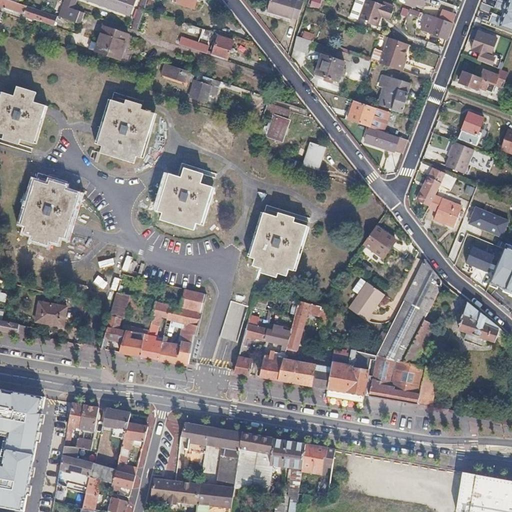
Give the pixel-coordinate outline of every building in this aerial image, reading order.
[(0,0),(0,4),(4,6),(4,7),(35,17),(37,9),(16,3),(8,0),(0,0)] [(66,0),(60,17),(64,19),(72,21),(80,24),(84,13),(75,10),(74,10),(76,0),(66,0)] [(84,0),(90,2),(128,15),(133,0),(84,0)] [(268,0),(266,10),(291,17),(291,16),(298,18),(303,0),(302,0),(268,0)] [(364,0),(362,5),(358,18),(377,24),(381,13),(389,16),(393,6),(375,0),(364,0)] [(511,34),(511,0),(507,0),(507,2),(500,0),(496,0),(494,8),(504,11),(502,17),(492,14),(487,25),(511,34)] [(358,18),(362,5),(354,3),(350,15),(358,18)] [(456,12),(442,7),(439,16),(452,20),(456,12)] [(431,30),(431,31),(446,37),(452,20),(439,16),(436,15),(426,12),(421,27),(431,30)] [(181,21),(178,29),(199,36),(202,28),(181,21)] [(49,26),(39,22),(37,28),(47,31),(49,26)] [(133,36),(103,26),(95,51),(126,61),(133,36)] [(497,38),(478,31),(471,49),(480,53),(477,59),(497,67),(500,59),(490,55),(497,38)] [(233,41),(218,36),(213,53),(212,55),(227,60),(233,41)] [(312,41),(298,36),(294,50),(308,54),(312,41)] [(388,36),(387,40),(407,47),(409,43),(388,36)] [(181,37),(179,44),(206,53),(206,51),(208,46),(181,37)] [(407,47),(387,40),(379,62),(400,69),(404,55),(407,47)] [(344,61),(321,53),(315,72),(338,80),(340,74),(342,67),(344,61)] [(369,58),(357,54),(354,65),(365,69),(369,58)] [(188,71),(166,64),(163,74),(184,81),(188,71)] [(462,71),(458,82),(477,89),(478,86),(493,92),(496,84),(502,87),(506,78),(491,72),(487,81),(462,71)] [(379,83),(387,85),(381,103),(391,107),(391,108),(401,112),(411,83),(383,73),(379,83)] [(196,80),(194,80),(189,96),(205,102),(211,85),(209,85),(211,79),(198,74),(196,80)] [(12,97),(1,93),(0,95),(0,133),(3,134),(2,139),(18,144),(20,139),(33,143),(41,116),(34,113),(36,104),(32,103),(35,93),(16,87),(12,97)] [(123,105),(109,100),(95,144),(101,146),(98,153),(131,164),(134,156),(139,158),(153,113),(139,109),(140,104),(124,99),(123,105)] [(355,99),(355,102),(349,118),(367,124),(369,125),(376,106),(360,101),(355,99)] [(240,105),(226,100),(222,110),(237,115),(240,105)] [(355,102),(351,101),(346,117),(349,118),(355,102)] [(44,107),(36,104),(34,113),(41,116),(44,107)] [(265,114),(271,116),(265,135),(279,139),(285,119),(283,119),(286,109),(268,104),(265,114)] [(389,110),(376,106),(369,125),(383,129),(389,110)] [(483,117),(468,111),(458,136),(476,144),(481,130),(478,129),(483,117)] [(367,124),(365,134),(368,140),(393,148),(397,134),(383,129),(369,125),(367,124)] [(511,129),(506,127),(498,148),(511,153),(511,129)] [(408,138),(397,134),(393,148),(403,152),(408,138)] [(473,149),(454,141),(445,164),(463,172),(473,149)] [(324,148),(310,144),(303,164),(301,164),(299,170),(315,175),(324,148)] [(446,172),(435,168),(418,200),(428,206),(440,184),(446,172)] [(172,186),(164,184),(155,212),(161,213),(158,220),(192,231),(194,224),(199,225),(211,188),(199,184),(202,175),(182,169),(178,178),(175,177),(172,186)] [(456,177),(446,172),(440,184),(450,190),(456,177)] [(175,177),(166,175),(164,184),(172,186),(175,177)] [(46,186),(33,181),(19,225),(24,227),(22,233),(31,236),(30,240),(46,245),(47,241),(55,243),(57,236),(63,238),(66,229),(58,227),(60,218),(68,220),(76,195),(63,190),(64,185),(48,180),(46,186)] [(462,205),(441,198),(433,218),(453,226),(462,205)] [(274,216),(260,212),(250,248),(254,250),(252,257),(249,264),(259,267),(258,271),(273,276),(274,272),(284,275),(286,268),(290,269),(304,225),(291,221),(292,216),(276,211),(274,216)] [(68,220),(60,218),(58,227),(66,229),(68,220)] [(395,241),(375,226),(363,244),(383,258),(395,241)] [(511,248),(506,246),(489,287),(511,295),(511,248)] [(383,340),(376,354),(371,379),(367,395),(416,404),(418,392),(424,367),(412,363),(419,349),(410,344),(419,325),(423,327),(445,284),(441,281),(424,259),(423,260),(383,340)] [(86,286),(71,282),(68,291),(84,295),(86,286)] [(383,294),(366,282),(347,307),(365,320),(383,294)] [(179,308),(169,305),(166,317),(166,319),(181,322),(197,325),(204,294),(184,289),(179,308)] [(130,295),(116,292),(109,315),(119,318),(122,318),(126,307),(130,295)] [(87,303),(78,300),(75,314),(83,316),(87,303)] [(298,300),(295,309),(306,312),(320,316),(322,308),(323,306),(298,300)] [(66,306),(38,301),(35,320),(62,326),(66,306)] [(169,305),(154,301),(151,313),(160,315),(166,317),(169,305)] [(499,328),(467,302),(457,328),(458,329),(492,342),(494,341),(495,337),(499,328)] [(132,309),(126,307),(122,318),(129,320),(132,309)] [(322,308),(320,316),(319,327),(324,328),(327,309),(322,308)] [(306,312),(295,309),(290,329),(288,333),(289,333),(286,345),(285,345),(285,347),(285,348),(284,353),(294,355),(306,312)] [(160,315),(151,313),(149,324),(158,325),(160,315)] [(119,318),(109,315),(107,327),(117,329),(117,327),(119,318)] [(18,324),(0,320),(0,330),(16,333),(18,324)] [(197,325),(181,322),(180,331),(195,334),(197,325)] [(256,326),(247,324),(244,335),(251,337),(285,345),(286,345),(289,333),(288,333),(266,328),(256,326)] [(290,329),(267,324),(266,328),(288,333),(290,329)] [(117,329),(107,327),(103,338),(116,340),(122,342),(125,331),(120,330),(117,329)] [(129,332),(131,332),(130,339),(135,340),(138,330),(130,328),(129,332)] [(125,331),(122,342),(119,352),(139,355),(142,341),(141,341),(135,340),(130,339),(131,332),(129,332),(125,331)] [(195,334),(180,331),(179,341),(180,342),(180,341),(192,343),(195,334)] [(141,341),(142,341),(139,355),(158,359),(160,346),(153,345),(155,336),(147,335),(146,339),(141,338),(141,341)] [(251,337),(244,335),(242,343),(249,345),(251,337)] [(122,342),(116,340),(114,351),(119,352),(122,342)] [(161,342),(160,346),(158,359),(187,364),(192,343),(180,341),(180,342),(179,345),(161,342)] [(249,345),(242,343),(239,356),(245,358),(249,345)] [(330,367),(326,388),(325,395),(338,398),(351,400),(353,393),(362,395),(368,370),(370,357),(357,355),(354,367),(347,366),(347,364),(348,358),(352,358),(354,349),(350,348),(334,344),(331,361),(331,362),(330,367)] [(269,356),(263,355),(258,376),(276,379),(282,358),(269,356)] [(245,358),(239,356),(234,372),(249,375),(251,359),(245,358)] [(319,365),(282,358),(276,379),(326,388),(330,367),(319,365)] [(425,366),(424,367),(418,392),(416,404),(430,406),(439,370),(425,366)] [(43,396),(0,388),(0,427),(4,428),(1,446),(0,445),(0,504),(23,508),(43,396)] [(83,405),(71,403),(67,426),(72,427),(79,428),(83,405)] [(98,408),(83,405),(79,428),(94,431),(98,408)] [(129,413),(105,409),(101,426),(115,428),(125,430),(127,423),(129,413)] [(127,423),(125,430),(123,437),(124,437),(132,438),(143,440),(147,426),(144,426),(138,425),(133,424),(127,423)] [(208,427),(185,423),(181,436),(190,438),(197,438),(194,459),(203,460),(206,445),(208,427)] [(241,433),(208,427),(206,445),(229,448),(228,450),(238,452),(239,447),(241,433)] [(125,430),(115,428),(113,435),(123,437),(125,430)] [(273,439),(241,433),(239,447),(260,451),(271,453),(273,439)] [(190,438),(181,436),(179,448),(184,449),(188,450),(190,438)] [(92,441),(77,438),(75,447),(90,450),(92,441)] [(305,445),(273,439),(271,453),(269,464),(271,464),(291,467),(301,469),(305,445)] [(130,444),(122,442),(119,455),(127,457),(130,444)] [(68,446),(63,445),(62,456),(73,459),(88,463),(90,450),(75,447),(68,446)] [(326,448),(305,445),(301,469),(301,472),(321,474),(322,466),(323,457),(325,457),(326,448)] [(238,452),(237,463),(235,474),(233,488),(243,489),(254,490),(260,451),(239,447),(238,452)] [(184,449),(179,448),(175,468),(182,469),(184,449)] [(325,457),(323,457),(322,466),(331,467),(334,450),(326,448),(325,457)] [(228,450),(227,455),(227,460),(226,462),(237,463),(238,452),(228,450)] [(73,459),(62,456),(59,470),(70,473),(70,471),(73,459)] [(88,463),(73,459),(70,471),(77,472),(89,475),(92,464),(88,463)] [(137,467),(117,462),(115,470),(134,475),(137,467)] [(93,464),(92,464),(89,475),(89,478),(100,481),(109,483),(112,484),(115,470),(93,464)] [(301,469),(291,467),(288,497),(290,498),(288,511),(295,511),(296,507),(298,493),(301,472),(301,469)] [(134,475),(115,470),(112,484),(113,484),(131,488),(134,475)] [(89,475),(77,472),(72,492),(85,495),(89,478),(89,475)] [(511,511),(511,481),(485,476),(462,472),(455,511),(511,511)] [(79,511),(92,511),(100,481),(89,478),(85,495),(81,508),(80,508),(79,511)] [(161,480),(152,479),(151,499),(157,499),(176,501),(180,482),(161,480)] [(200,484),(180,482),(176,501),(191,503),(197,503),(200,484)] [(233,488),(200,484),(197,503),(208,505),(230,507),(233,488)] [(328,485),(318,484),(317,491),(317,495),(327,495),(328,485)] [(119,499),(111,497),(108,508),(116,510),(119,499)] [(124,511),(128,502),(119,499),(116,510),(115,511),(124,511)] [(207,511),(208,505),(197,503),(195,511),(207,511)]
